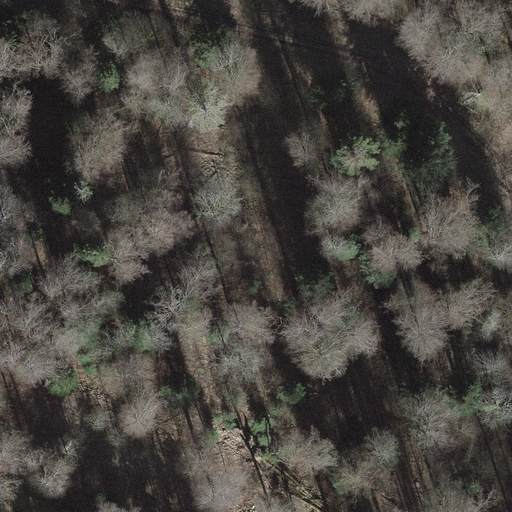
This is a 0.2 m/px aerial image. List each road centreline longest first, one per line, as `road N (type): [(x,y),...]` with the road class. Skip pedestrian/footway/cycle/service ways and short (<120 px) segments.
road 1 (track): [(511,169),(441,96),(395,65),(343,44),(134,0)]
road 2 (track): [(0,377),(204,511)]
